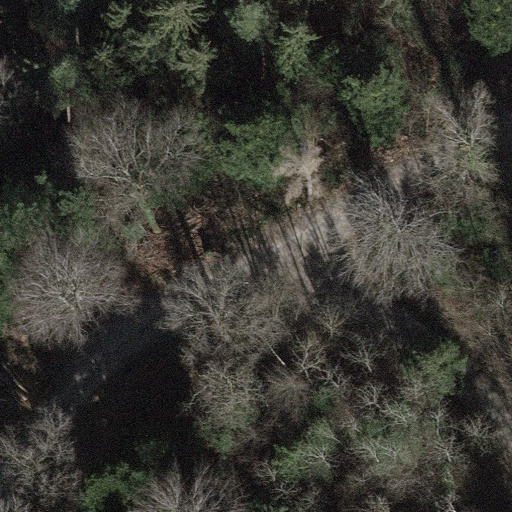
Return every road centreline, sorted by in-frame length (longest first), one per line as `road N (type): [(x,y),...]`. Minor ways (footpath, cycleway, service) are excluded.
road 1 (track): [(8,511),(71,409),(269,257),(511,130)]
road 2 (track): [(269,257),(442,341),(511,430)]
